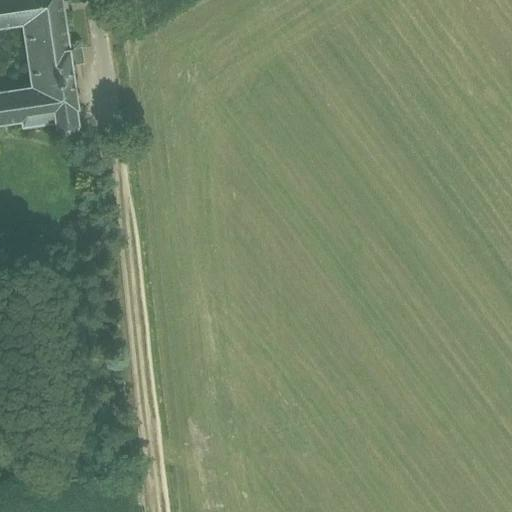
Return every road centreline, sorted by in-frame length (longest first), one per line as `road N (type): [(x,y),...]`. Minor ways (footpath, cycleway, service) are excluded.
road 1 (track): [(156,511),(112,150)]
road 2 (unclassified): [(112,150),(93,0)]
